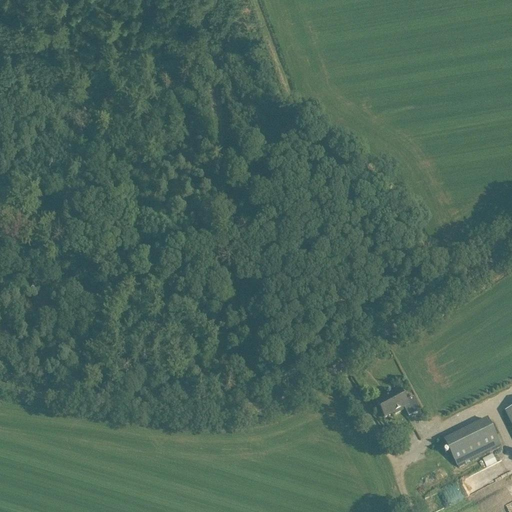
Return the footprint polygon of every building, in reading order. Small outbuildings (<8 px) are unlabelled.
[(376,402),(384,418),(393,413),(394,414),(402,410),(402,409),(408,405),(399,388),(388,394),(389,395),(376,402)] [(490,419),(445,439),(457,466),(502,445),(490,419)] [(483,458),(487,467),(497,463),(493,454),(483,458)] [(470,493),(504,476),(500,467),(466,483),(470,493)] [(500,507),(511,499),(511,494),(511,493),(497,501),(500,507)]
